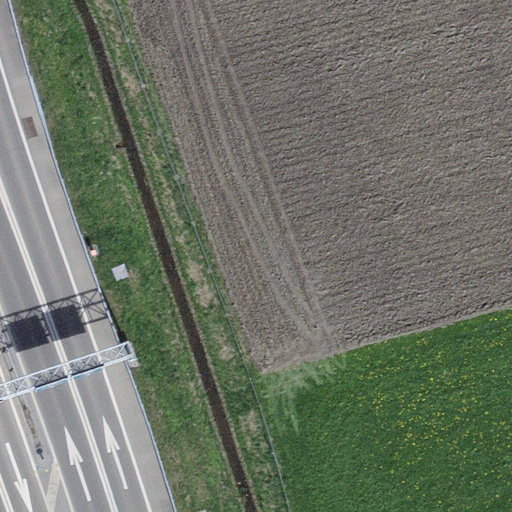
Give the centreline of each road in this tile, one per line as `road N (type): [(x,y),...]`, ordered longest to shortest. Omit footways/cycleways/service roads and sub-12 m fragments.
road 1 (motorway): [(108,511),(40,299)]
road 2 (motorway): [(40,299),(0,153)]
